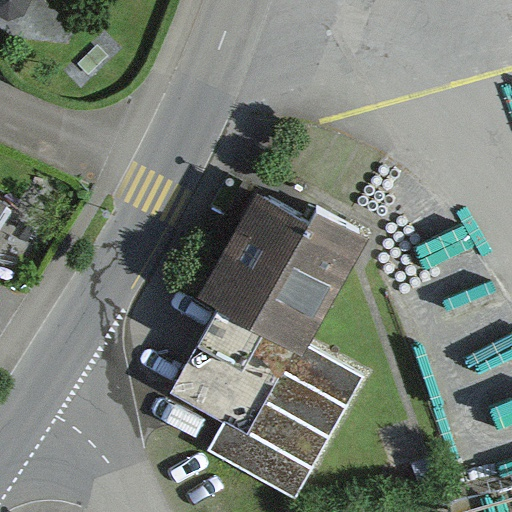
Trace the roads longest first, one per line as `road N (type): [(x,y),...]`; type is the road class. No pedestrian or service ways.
road 1 (residential): [(160,168),(0,429)]
road 2 (residential): [(235,0),(160,168)]
road 3 (residential): [(0,125),(160,168)]
